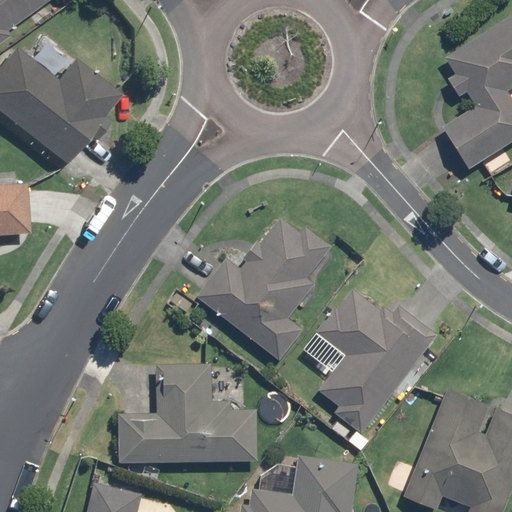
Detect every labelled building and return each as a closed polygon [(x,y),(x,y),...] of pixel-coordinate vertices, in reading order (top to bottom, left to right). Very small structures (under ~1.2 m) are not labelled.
[(0,0),(0,33),(46,0),(0,0)] [(511,10),(435,60),(466,108),(433,129),(460,173),(511,139),(511,109),(502,94),(511,87),(511,10)] [(17,45),(0,66),(0,110),(68,165),(91,136),(96,140),(113,119),(108,115),(125,94),(76,54),(57,77),(17,45)] [(0,232),(31,230),(28,181),(0,182),(0,232)] [(220,261),(190,298),(272,363),(297,331),(280,318),(308,284),(300,278),(325,246),(297,224),(291,232),(274,219),(253,246),(247,241),(227,266),(220,261)] [(328,413),(356,434),(431,336),(391,306),(384,316),(343,286),(308,333),(338,355),(312,391),(332,407),(328,413)] [(112,413),(112,465),(251,463),(251,409),(226,410),(226,401),(205,401),(204,365),(148,366),(149,412),(112,413)] [(511,418),(442,389),(396,498),(429,511),(436,497),(463,508),(461,511),(497,511),(511,478),(511,418)] [(237,488),(233,511),(344,511),(352,463),(290,455),(285,494),(237,488)] [(132,511),(136,494),(87,483),(80,511),(132,511)]
